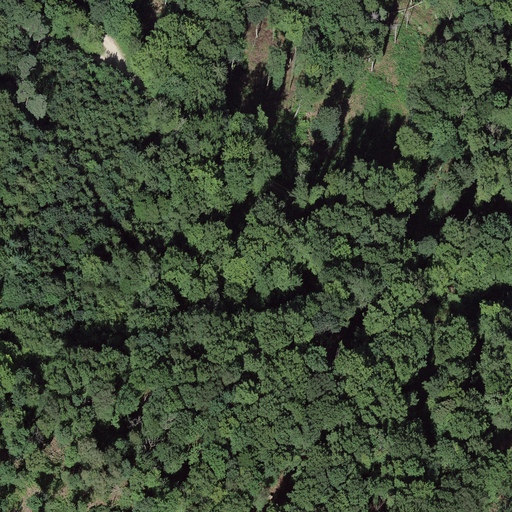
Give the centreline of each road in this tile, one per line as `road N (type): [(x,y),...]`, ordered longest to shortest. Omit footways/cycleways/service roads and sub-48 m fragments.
road 1 (track): [(68,0),(115,49),(106,62),(142,83),(177,131),(299,197),(511,333)]
road 2 (track): [(290,393),(191,320),(134,254),(76,164),(0,97)]
road 3 (track): [(393,0),(511,90)]
